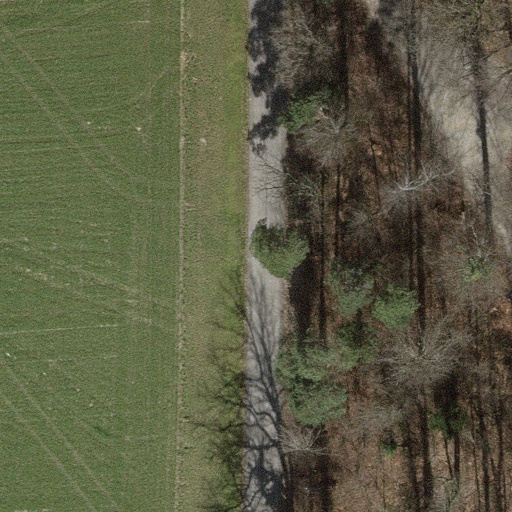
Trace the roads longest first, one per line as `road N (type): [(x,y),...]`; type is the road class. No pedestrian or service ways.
road 1 (track): [(265,511),(272,0)]
road 2 (track): [(387,0),(511,226)]
